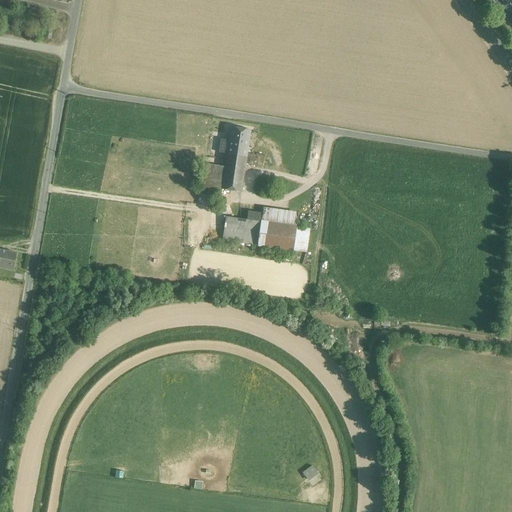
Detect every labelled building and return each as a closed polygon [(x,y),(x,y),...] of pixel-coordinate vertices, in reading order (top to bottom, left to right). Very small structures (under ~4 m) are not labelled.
[(231,128),(228,144),(248,148),(251,131),(231,128)] [(221,189),(241,192),(248,148),(228,144),(221,143),(220,152),(227,153),(225,167),(207,164),(203,194),(220,196),(221,189)] [(250,153),(249,164),(263,166),(265,155),(250,153)] [(261,222),(297,228),(299,213),(263,207),(262,213),(261,222)] [(246,220),(261,222),(262,213),(247,210),(246,220)] [(225,216),(221,241),(257,246),(261,222),(246,220),(225,216)] [(261,222),(257,246),(293,252),(297,228),(261,222)] [(309,230),(297,228),(293,252),(305,254),(309,230)] [(0,255),(0,271),(14,274),(17,258),(0,255)] [(313,464),(303,472),(309,480),(319,473),(313,464)]
